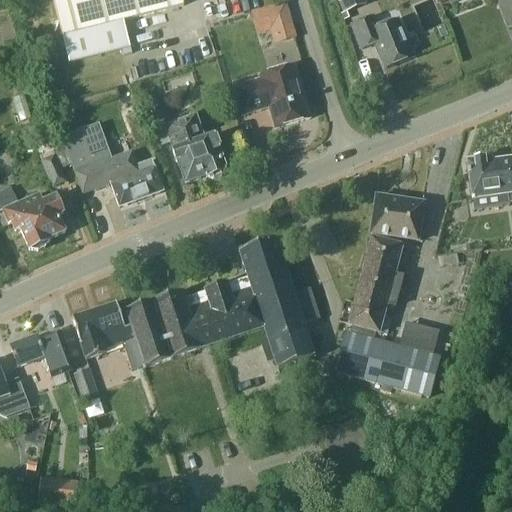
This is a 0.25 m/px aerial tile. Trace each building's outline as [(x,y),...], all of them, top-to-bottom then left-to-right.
[(52,0),(69,65),(129,50),(122,22),(183,7),(181,0),(52,0)] [(290,23),(285,6),(252,15),(256,32),(290,23)] [(351,27),(361,51),(374,46),(384,71),(413,59),(398,22),(377,30),(373,19),(351,27)] [(274,131),(309,121),(293,68),(258,78),(259,82),(233,90),(241,118),(268,110),(274,131)] [(214,101),(211,89),(198,93),(202,105),(214,101)] [(157,113),(153,100),(141,105),(146,117),(157,113)] [(223,173),(225,173),(218,154),(220,153),(215,139),(204,143),(196,118),(165,129),(161,117),(150,121),(159,148),(171,143),(174,153),(172,153),(176,165),(178,165),(185,186),(205,179),(206,180),(208,179),(213,181),(221,178),(223,173)] [(118,211),(163,195),(151,163),(137,168),(132,154),(111,162),(98,127),(62,140),(83,198),(110,188),(118,211)] [(70,167),(64,153),(53,157),(52,153),(38,158),(51,193),(65,187),(59,171),(70,167)] [(511,159),(491,163),(491,159),(466,163),(472,201),(508,195),(509,205),(511,204),(511,159)] [(48,243),(65,235),(58,219),(63,217),(56,199),(43,205),(39,196),(18,206),(12,191),(0,196),(0,214),(2,214),(8,228),(17,223),(29,253),(49,244),(48,243)] [(391,321),(395,307),(403,279),(394,277),(402,249),(399,248),(401,240),(419,242),(425,205),(376,198),(371,235),(373,236),(348,327),(352,328),(350,336),(345,335),(335,373),(429,399),(440,360),(438,359),(443,340),(436,338),(437,333),(391,321)] [(238,254),(247,280),(226,287),(225,285),(203,293),(204,295),(182,302),(179,294),(123,313),(129,330),(142,370),(142,372),(263,332),(268,345),(261,347),(268,365),(274,363),(277,372),(314,360),(303,327),(319,321),(308,291),(293,296),(275,242),(238,254)] [(142,370),(129,330),(124,331),(115,305),(70,320),(84,363),(105,357),(103,351),(121,346),(130,374),(142,370)] [(50,382),(53,381),(71,374),(68,366),(70,365),(68,360),(70,360),(60,332),(36,341),(9,351),(16,371),(42,362),(50,382)] [(98,400),(89,371),(72,377),(82,406),(98,400)] [(18,381),(3,386),(0,378),(0,417),(5,420),(29,411),(18,381)] [(0,500),(7,502),(11,476),(0,474),(0,500)] [(79,487),(39,483),(37,502),(77,506),(79,487)]
